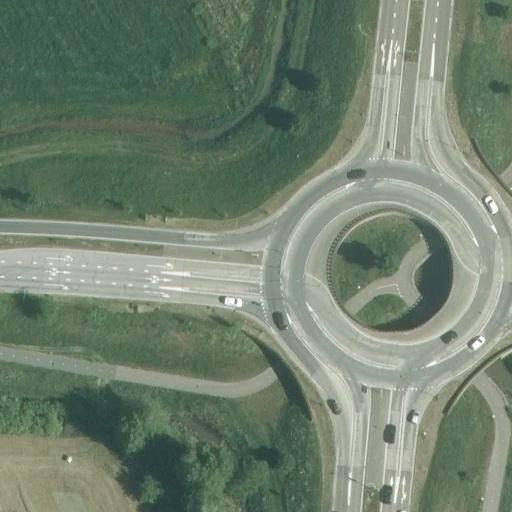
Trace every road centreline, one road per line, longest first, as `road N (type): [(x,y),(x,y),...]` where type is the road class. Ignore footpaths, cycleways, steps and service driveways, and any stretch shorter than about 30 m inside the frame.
road 1 (tertiary): [(280,237),(242,242),(0,226)]
road 2 (secondary): [(275,309),(340,406),(348,507)]
road 3 (secondary): [(508,239),(437,139),(432,46)]
road 4 (tertiary): [(0,272),(157,281)]
road 5 (secondary): [(491,270),(473,261),(428,207),(373,194)]
road 6 (secondary): [(292,281),(354,342),(407,358)]
road 7 (secondary): [(355,371),(362,407),(348,507)]
road 8 (secondary): [(395,511),(420,378)]
road 9 (secondary): [(423,179),(423,77),(432,46)]
road 10 (secondary): [(407,358),(435,352),(466,331),(485,303),(491,270)]
road 11 (secondary): [(393,511),(400,380)]
road 12 (secondary): [(373,194),(319,217),(305,234),(292,281)]
road 13 (secondary): [(391,50),(379,70),(362,172)]
road 14 (tertiary): [(157,281),(189,298),(275,309)]
road 15 (secondary): [(391,50),(382,169)]
